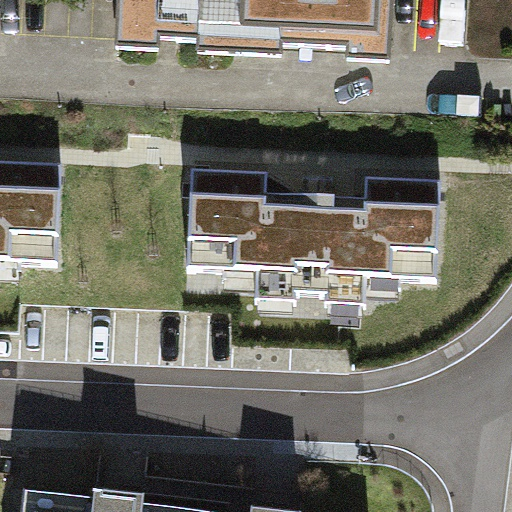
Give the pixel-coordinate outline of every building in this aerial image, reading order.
[(204,36),(243,38),(245,0),(120,0),(119,31),(156,33),(156,40),(203,42),(204,36)] [(391,52),(393,0),(245,0),(243,38),(243,44),(391,52)] [(0,262),(57,265),(61,169),(0,166),(0,262)] [(436,281),(440,185),(369,182),(367,228),(264,224),(266,178),(194,175),(190,271),(259,273),(258,295),(365,299),(366,278),(436,281)] [(188,511),(144,507),(145,498),(95,493),(94,501),(25,494),(22,511),(188,511)]
